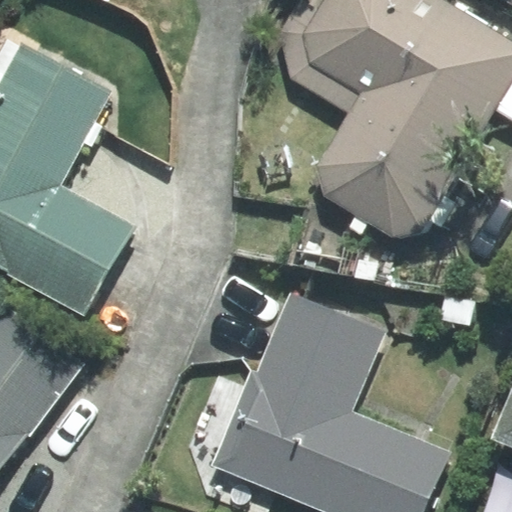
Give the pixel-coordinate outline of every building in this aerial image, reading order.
[(511,117),(511,38),(448,0),(331,0),(309,36),(316,64),(369,98),(325,171),(330,198),(398,239),(427,233),(501,110),(511,117)] [(19,53),(6,45),(0,57),(0,271),(10,278),(8,281),(86,323),(135,231),(61,191),(111,99),(22,50),(19,53)] [(238,196),(293,205),(315,124),(242,113),(238,196)] [(351,415),(384,336),(290,297),(256,378),(252,375),(213,471),(315,511),(427,511),(449,457),(351,415)] [(0,478),(83,369),(4,309),(0,313),(0,478)] [(511,418),(499,451),(511,456),(511,418)]
